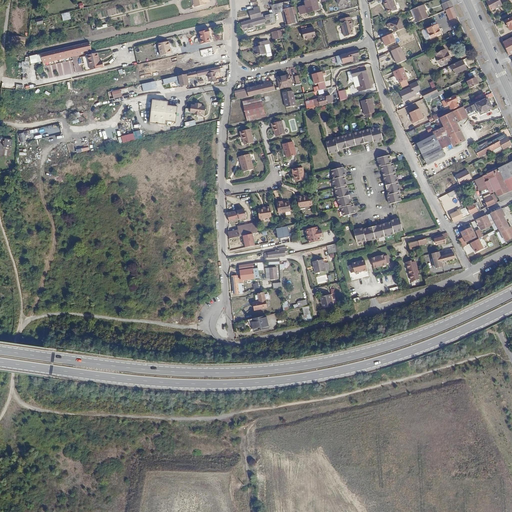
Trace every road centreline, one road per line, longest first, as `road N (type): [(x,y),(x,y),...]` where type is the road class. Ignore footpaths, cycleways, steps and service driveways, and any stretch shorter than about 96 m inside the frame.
road 1 (primary): [(511,293),(406,340),(276,369),(151,370),(0,350)]
road 2 (primary): [(0,361),(125,379),(272,381),(383,359),(511,306)]
road 3 (track): [(493,353),(220,418),(32,410),(10,389)]
road 4 (residential): [(470,271),(395,305),(225,344),(209,329),(226,298),(221,188)]
road 5 (track): [(22,329),(54,312),(176,326)]
road 6 (residential): [(232,78),(370,43)]
